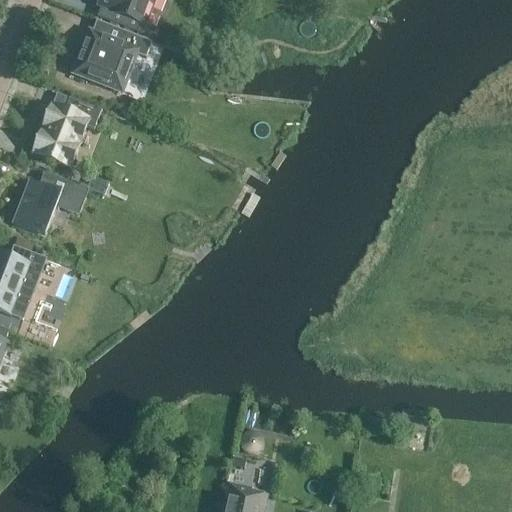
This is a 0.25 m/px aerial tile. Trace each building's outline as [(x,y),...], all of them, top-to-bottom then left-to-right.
[(106,0),(103,9),(118,14),(118,16),(151,29),(161,0),(106,0)] [(123,93),(143,39),(97,22),(93,33),(90,32),(84,48),(86,49),(82,59),(81,58),(75,74),(123,93)] [(94,132),(101,113),(70,101),(65,112),(52,107),(33,156),(70,170),(86,129),(94,132)] [(30,186),(14,228),(45,241),(58,209),(80,218),(89,193),(44,175),(39,189),(30,186)] [(0,312),(23,322),(30,302),(31,303),(36,292),(27,288),(34,270),(36,271),(41,259),(15,249),(10,260),(0,256),(0,312)] [(0,370),(10,345),(5,343),(9,334),(0,330),(0,370)] [(253,490),(252,490),(254,482),(231,477),(230,485),(229,485),(222,511),(266,511),(270,497),(253,492),(253,490)]
